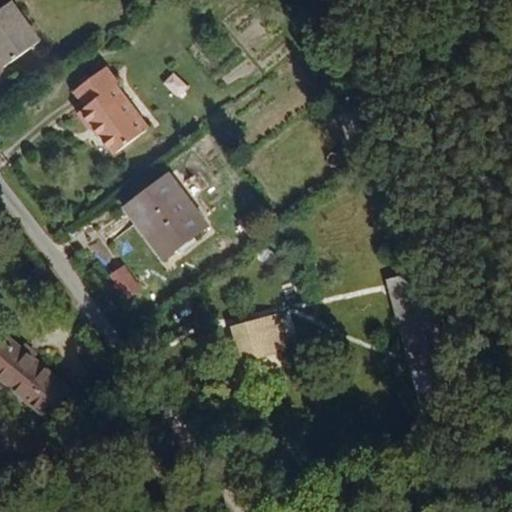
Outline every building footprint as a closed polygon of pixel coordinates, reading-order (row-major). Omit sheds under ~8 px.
[(0,55),(15,76),(50,50),(22,12),(0,26),(0,55)] [(115,71),(85,97),(96,112),(89,118),(100,133),(104,129),(126,157),(159,132),(125,89),(127,88),(115,71)] [(165,72),(155,85),(180,105),(190,93),(165,72)] [(177,184),(136,216),(173,266),(215,232),(177,184)] [(125,299),(140,290),(126,265),(111,273),(125,299)] [(425,267),(393,274),(427,413),(459,405),(425,267)] [(282,307),(242,320),(250,350),(291,338),(282,307)] [(68,412),(3,362),(0,365),(0,404),(47,441),(68,412)]
